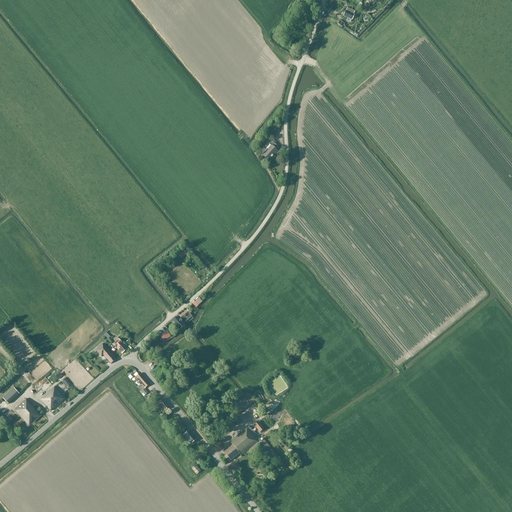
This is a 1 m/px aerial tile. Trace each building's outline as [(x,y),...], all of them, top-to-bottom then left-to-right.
[(345,12),(343,17),(347,19),(346,21),(350,22),(351,20),(352,21),(354,16),(353,15),(354,12),(347,9),(345,12)] [(280,150),(275,145),(277,142),(273,139),(271,142),(271,141),(268,144),(269,145),(261,155),(270,162),(280,150)] [(184,323),(192,317),(186,310),(178,316),(184,323)] [(178,316),(171,322),(178,331),(184,326),(178,316)] [(160,336),(163,340),(169,336),(167,332),(160,336)] [(113,345),(115,347),(122,354),(127,349),(122,344),(118,339),(113,345)] [(116,360),(103,344),(95,351),(101,357),(104,355),(111,364),(116,360)] [(145,388),(149,385),(140,374),(138,375),(136,373),(133,375),(141,384),(140,384),(142,386),(140,388),(142,390),(139,392),(143,397),(148,393),(145,389),(145,388)] [(50,412),(65,400),(54,387),(43,397),(44,398),(41,400),(50,412)] [(14,388),(3,398),(8,404),(19,394),(14,388)] [(236,416),(253,402),(254,403),(256,401),(248,391),(228,407),(236,416)] [(13,410),(28,427),(41,416),(26,399),(13,410)] [(165,411),(169,408),(162,399),(159,403),(157,404),(155,401),(152,404),(157,411),(162,407),(165,411)] [(260,433),(264,429),(260,422),(254,426),(260,433)] [(247,428),(230,442),(235,448),(241,456),(245,453),(247,455),(255,448),(259,445),(262,448),(272,461),(277,456),(264,440),(262,442),(249,427),(247,428)] [(190,444),(197,439),(190,430),(183,436),(190,444)] [(239,454),(234,448),(232,445),(223,452),(230,461),(239,454)] [(196,474),(200,471),(196,466),(192,469),(196,474)]
